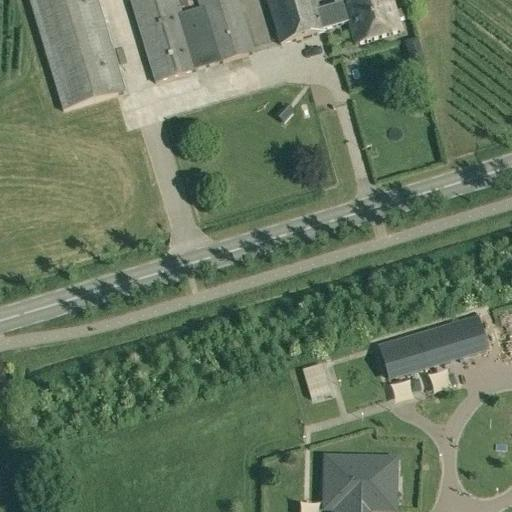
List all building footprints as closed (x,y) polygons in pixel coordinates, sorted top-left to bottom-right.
[(28,0),(63,114),(126,94),(97,0),(28,0)] [(195,0),(198,9),(181,14),(176,0),(128,0),(155,86),(254,55),(237,0),(195,0)] [(326,33),(325,31),(323,32),(317,12),(319,11),(315,0),(264,0),(279,47),(326,33)] [(323,32),(325,31),(348,24),(355,46),(401,33),(391,0),(340,0),(342,5),(319,11),(317,12),(323,32)] [(380,350),(390,381),(486,352),(477,321),(380,350)] [(302,372),(311,402),(330,396),(322,367),(302,372)] [(425,451),(447,450),(446,422),(424,423),(425,451)] [(369,511),(382,511),(395,511),(396,501),(396,500),(395,500),(394,498),(394,495),(394,488),(396,488),(396,487),(394,487),(395,477),(396,476),(396,475),(397,474),(397,463),(379,463),(375,462),(375,460),(362,459),(350,459),(346,459),(346,462),(324,461),(324,473),(324,474),(325,474),(326,475),(325,485),(324,485),(324,487),(325,487),(325,497),(324,498),(323,498),(323,499),(323,511),(337,511),(336,511),(369,511)]
